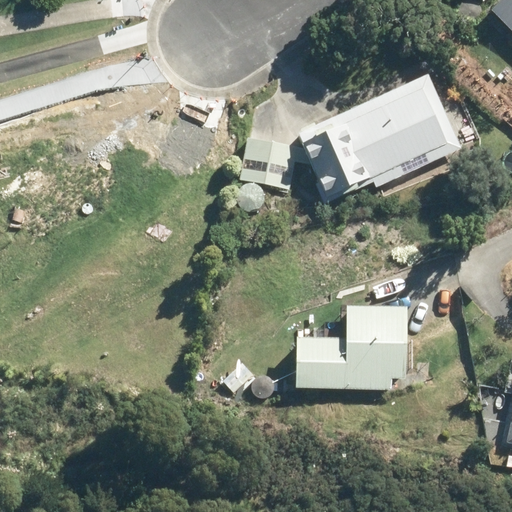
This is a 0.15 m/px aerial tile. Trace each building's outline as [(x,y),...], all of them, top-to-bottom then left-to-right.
[(502,0),(488,14),(511,37),(511,0),(478,0),(482,4),(487,0),(502,0)] [(318,183),(313,185),(323,206),(371,184),(374,191),(460,151),(426,77),(297,137),(303,152),(245,142),(238,182),(289,191),(294,164),(310,167),(318,183)] [(58,147),(0,182),(0,202),(21,236),(88,195),(87,193),(107,181),(84,142),(63,154),(58,147)] [(89,246),(56,272),(66,284),(99,259),(89,246)] [(294,343),(294,393),(390,394),(390,383),(404,383),(405,313),(342,312),(342,344),(294,343)] [(239,362),(221,381),(233,393),(252,375),(239,362)]
